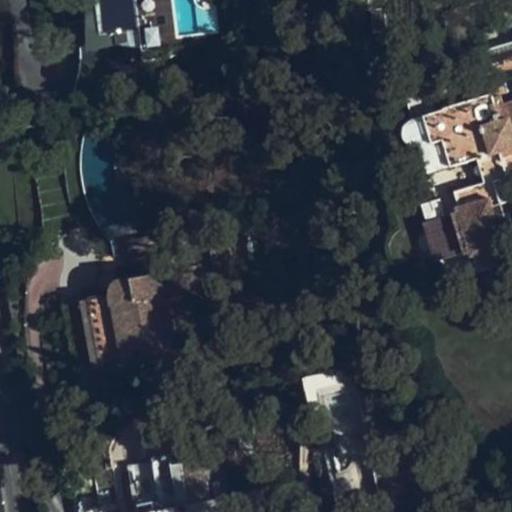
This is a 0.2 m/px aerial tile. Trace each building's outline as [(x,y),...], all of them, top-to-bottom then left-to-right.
[(98,0),(102,32),(118,30),(128,29),(140,28),(144,59),(197,53),(194,34),(179,36),(174,0),(98,0)] [(366,0),(367,4),(370,4),(373,33),(385,33),(382,3),(398,2),(397,0),(366,0)] [(511,42),(484,51),(481,41),(475,43),(473,37),(479,35),(494,30),(485,2),(441,16),(451,45),(445,47),(450,62),(441,65),(446,79),(483,67),(492,95),(478,99),(477,95),(474,93),(467,92),(464,94),(462,97),(461,100),(462,104),(438,111),(439,113),(434,115),(434,112),(430,100),(423,99),(419,96),(407,100),(415,123),(408,128),(406,134),(407,141),(411,146),(414,147),(422,148),(431,176),(479,161),(486,182),(457,192),(462,208),(459,208),(461,213),(455,215),(469,253),(474,251),(476,256),(477,255),(479,260),(507,251),(506,246),(507,245),(505,239),(511,237),(511,195),(502,168),(511,164),(511,42)] [(128,29),(118,30),(119,42),(129,41),(128,29)] [(117,54),(87,58),(90,87),(121,84),(117,54)] [(77,126),(73,100),(59,103),(64,129),(77,126)] [(469,253),(455,215),(429,224),(440,261),(469,253)] [(157,234),(149,236),(151,248),(159,247),(157,234)] [(151,248),(149,236),(131,239),(134,251),(151,248)] [(511,263),(507,251),(479,260),(483,272),(511,263)] [(216,287),(211,262),(203,264),(207,289),(216,287)] [(207,289),(203,264),(126,277),(118,282),(110,296),(92,299),(104,367),(118,364),(122,369),(130,369),(138,361),(137,354),(171,349),(167,326),(176,325),(171,294),(207,289)] [(42,305),(38,282),(9,287),(12,309),(42,305)] [(92,299),(82,300),(93,369),(104,367),(92,299)] [(137,354),(138,361),(181,353),(179,347),(176,325),(167,326),(171,349),(137,354)] [(143,465),(118,469),(124,511),(239,511),(238,498),(220,501),(216,471),(202,473),(200,453),(183,455),(180,435),(157,438),(159,458),(142,460),(143,465)] [(389,461),(369,462),(373,511),(374,511),(393,507),(389,461)]
